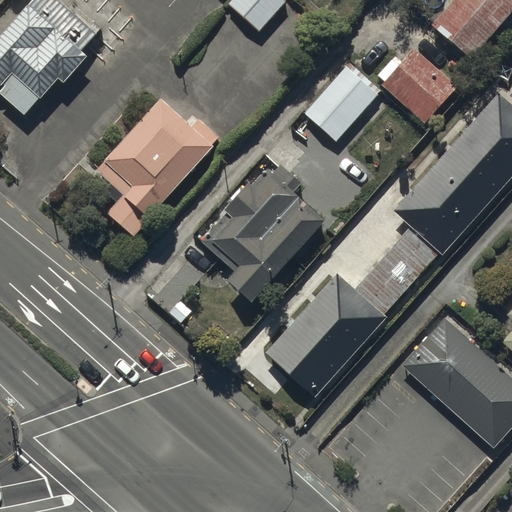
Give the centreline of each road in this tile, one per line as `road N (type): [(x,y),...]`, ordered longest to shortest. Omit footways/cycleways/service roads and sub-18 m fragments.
road 1 (secondary): [(0,232),(203,418)]
road 2 (secondary): [(129,461),(0,348)]
road 3 (secondary): [(203,418),(307,511)]
road 4 (secondary): [(0,510),(55,498),(129,461)]
